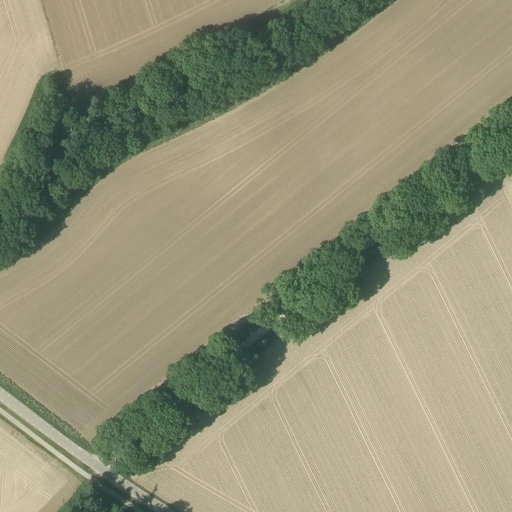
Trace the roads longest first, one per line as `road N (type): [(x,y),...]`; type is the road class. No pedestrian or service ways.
road 1 (track): [(511,132),(100,468)]
road 2 (tertiary): [(166,511),(0,398)]
